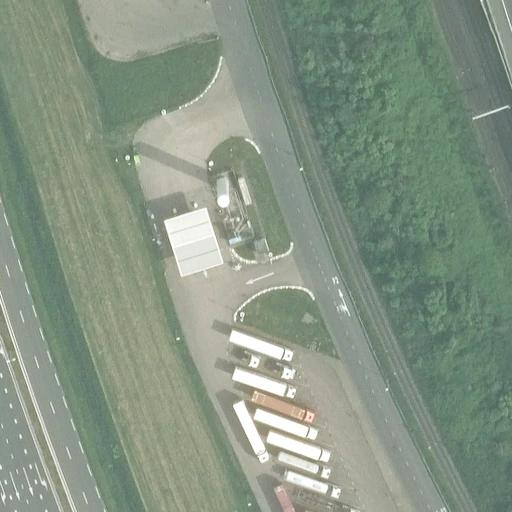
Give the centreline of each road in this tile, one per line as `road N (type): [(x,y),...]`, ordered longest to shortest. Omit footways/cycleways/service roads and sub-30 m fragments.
road 1 (unclassified): [(427,511),(346,346),(222,0)]
road 2 (secondary): [(89,511),(0,250)]
